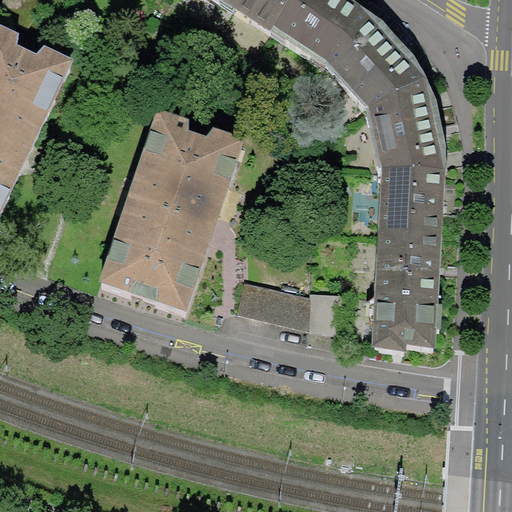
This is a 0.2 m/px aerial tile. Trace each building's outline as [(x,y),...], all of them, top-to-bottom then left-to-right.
[(44,0),(9,0),(0,16),(27,30),(44,0)] [(276,29),(294,0),(244,0),(240,6),(255,16),(251,23),(271,37),(276,29)] [(331,63),(360,18),(359,17),(359,15),(358,12),(358,11),(356,9),(353,7),(350,6),(347,6),(345,6),(343,7),(332,0),(294,0),(276,29),(290,38),(285,46),(311,62),(316,55),(331,64),(331,63)] [(396,50),(380,33),(376,36),(360,18),(331,63),(340,73),(334,78),(360,107),(366,102),(375,112),(376,112),(423,88),(407,70),(410,66),(396,50)] [(0,140),(19,149),(21,144),(32,146),(45,120),(46,120),(70,71),(0,37),(0,140)] [(428,112),(423,88),(376,112),(378,125),(370,127),(378,165),(386,163),(389,177),(442,180),(437,156),(442,155),(438,134),(433,111),(428,112)] [(143,205),(203,225),(205,219),(216,220),(226,191),(227,189),(228,189),(241,149),(158,121),(145,161),(146,162),(136,192),(145,199),(143,205)] [(20,171),(12,164),(19,149),(0,140),(0,217),(9,198),(8,198),(20,171)] [(392,180),(391,193),(384,192),(382,222),(390,223),(389,235),(381,235),(381,238),(439,241),(440,222),(442,180),(389,177),(385,176),(384,180),(392,180)] [(208,246),(198,239),(203,225),(143,205),(138,219),(127,219),(116,249),(115,249),(102,289),(185,317),(198,277),(197,277),(199,271),(208,246)] [(388,255),(380,254),(378,284),(386,284),(385,297),(378,297),(377,300),(384,300),(428,303),(435,303),(436,284),(439,241),(381,238),(381,241),(388,242),(388,255)] [(310,301),(244,286),(237,316),(308,332),(310,301)] [(343,298),(311,296),(310,301),(308,332),(341,338),(343,298)] [(377,310),(374,352),(403,356),(404,349),(407,349),(432,353),(433,335),(438,335),(440,314),(427,313),(428,303),(384,300),(384,311),(377,310)]
